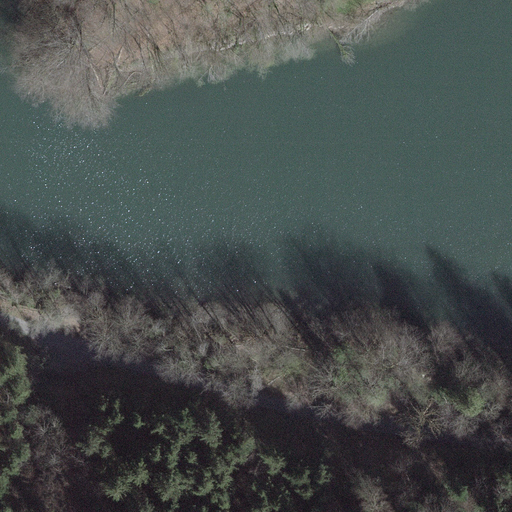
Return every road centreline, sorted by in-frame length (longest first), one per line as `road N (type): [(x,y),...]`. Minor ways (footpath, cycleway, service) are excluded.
road 1 (track): [(0,311),(341,409)]
road 2 (track): [(341,409),(511,447)]
